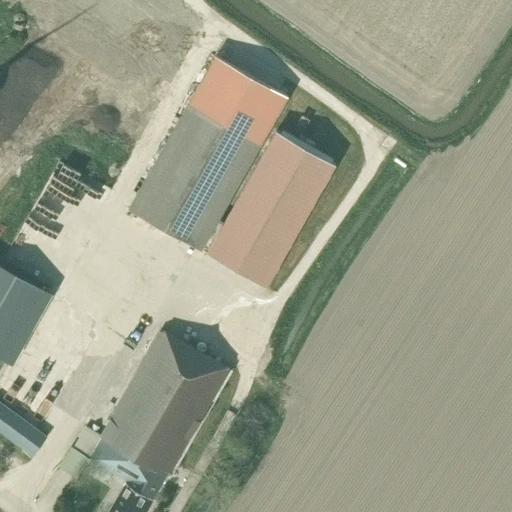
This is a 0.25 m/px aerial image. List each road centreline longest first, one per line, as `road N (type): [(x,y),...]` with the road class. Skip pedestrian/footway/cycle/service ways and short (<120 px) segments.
road 1 (track): [(193,0),(388,144),(263,333)]
road 2 (track): [(216,21),(98,239)]
